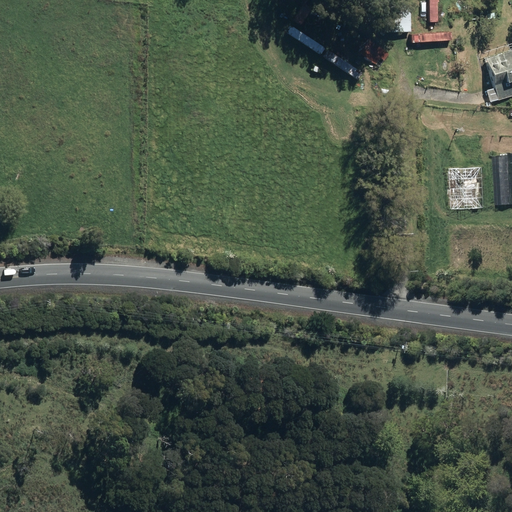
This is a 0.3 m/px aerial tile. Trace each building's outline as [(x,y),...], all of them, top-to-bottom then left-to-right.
[(384,33),(410,33),(410,5),(384,5),(384,33)] [(369,43),(361,56),(380,69),(389,55),(369,43)] [(511,49),(476,59),(489,103),(509,97),(510,97),(511,97),(511,96),(511,95),(511,49)] [(511,157),(497,157),(496,206),(511,206),(511,157)] [(448,166),(448,211),(484,211),(484,166),(448,166)]
